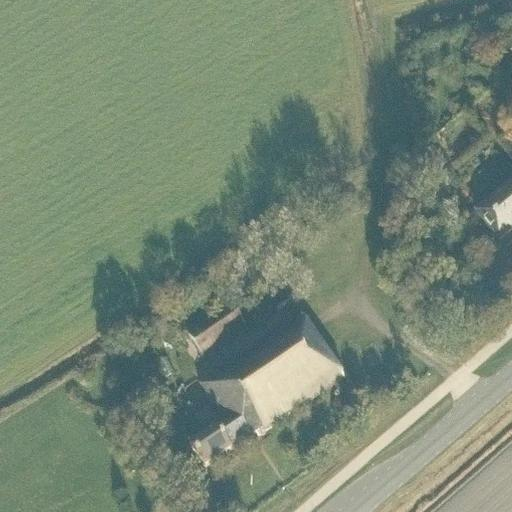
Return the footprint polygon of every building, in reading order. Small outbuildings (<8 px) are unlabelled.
[(511,37),(501,46),(511,59),(511,37)] [(446,167),(432,150),(423,157),(438,174),(446,167)] [(511,182),(474,215),(498,243),(511,230),(511,182)] [(262,260),(230,281),(247,307),(278,285),(262,260)] [(187,338),(200,357),(244,327),(231,308),(206,325),(203,321),(184,333),(187,338)] [(343,381),(300,317),(199,386),(219,416),(194,432),(200,441),(189,448),(204,470),(230,452),(254,435),(257,439),(343,381)]
